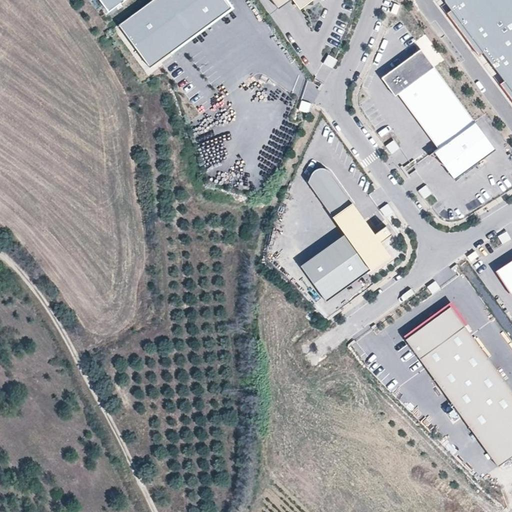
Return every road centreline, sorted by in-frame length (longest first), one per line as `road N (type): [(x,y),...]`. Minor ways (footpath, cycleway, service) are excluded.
road 1 (track): [(154,511),(53,314),(0,253)]
road 2 (residential): [(441,259),(336,104),(374,0)]
road 3 (track): [(243,511),(253,475),(260,247)]
